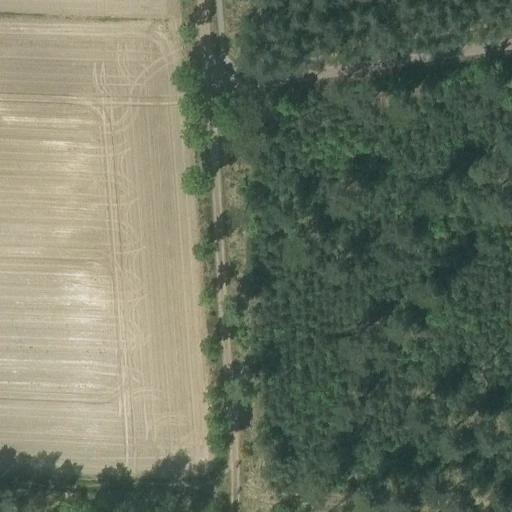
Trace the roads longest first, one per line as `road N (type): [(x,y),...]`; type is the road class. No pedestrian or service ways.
road 1 (track): [(227,486),(208,96)]
road 2 (track): [(511,47),(208,96)]
